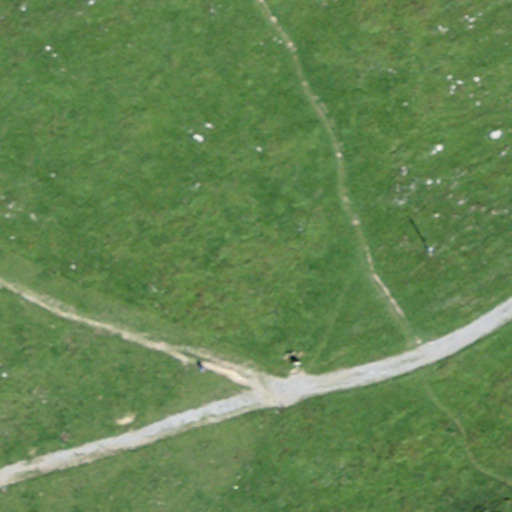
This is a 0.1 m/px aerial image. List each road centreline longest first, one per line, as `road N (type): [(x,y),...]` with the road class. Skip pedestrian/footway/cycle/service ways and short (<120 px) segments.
road 1 (track): [(292,380),(0,481)]
road 2 (track): [(511,304),(416,355),(292,380)]
